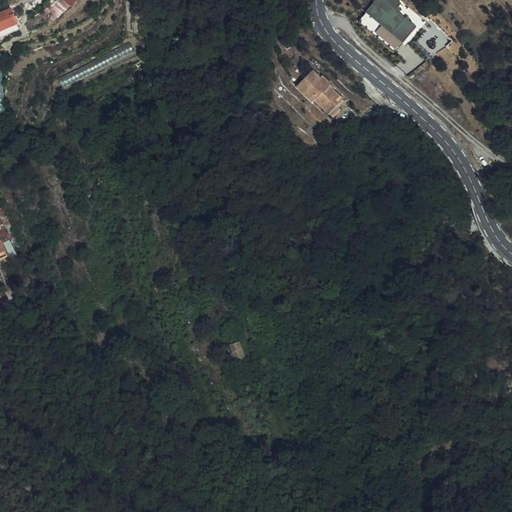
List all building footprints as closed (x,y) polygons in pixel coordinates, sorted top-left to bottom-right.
[(54,25),(74,0),(54,0),(42,15),(54,25)] [(0,27),(14,21),(9,10),(0,13),(0,27)] [(406,26),(394,38),(401,45),(418,26),(407,16),(402,22),(406,26)] [(0,35),(17,28),(14,21),(0,27),(0,35)] [(297,52),(293,45),(290,46),(288,47),(292,55),(297,52)] [(133,46),(59,75),(63,86),(137,57),(133,46)] [(321,78),(317,82),(337,92),(339,89),(330,82),(329,84),(321,78)] [(353,107),(337,92),(317,82),(304,95),(320,110),(322,108),(338,122),(353,107)] [(17,252),(22,250),(5,218),(0,221),(17,252)] [(0,226),(0,238),(14,264),(19,261),(0,226)] [(5,252),(0,254),(0,263),(2,262),(9,259),(5,252)] [(351,274),(352,265),(343,264),(342,273),(351,274)] [(56,316),(63,312),(64,312),(51,290),(48,285),(43,288),(50,301),(48,302),(56,316)] [(21,330),(31,346),(35,343),(38,342),(32,331),(30,327),(29,325),(21,330)] [(32,355),(40,350),(35,343),(31,346),(21,330),(18,331),(32,355)] [(242,349),(245,355),(254,351),(251,345),(242,349)] [(250,366),(259,362),(254,351),(245,355),(250,366)]
